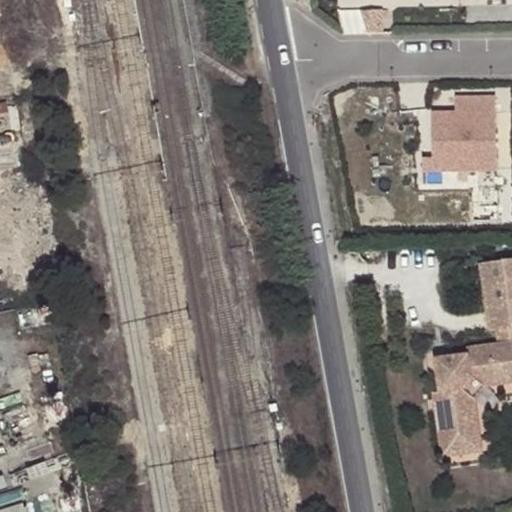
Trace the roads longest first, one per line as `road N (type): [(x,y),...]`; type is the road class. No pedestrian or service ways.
road 1 (tertiary): [(277,63),(360,511)]
road 2 (residential): [(511,59),(277,63)]
